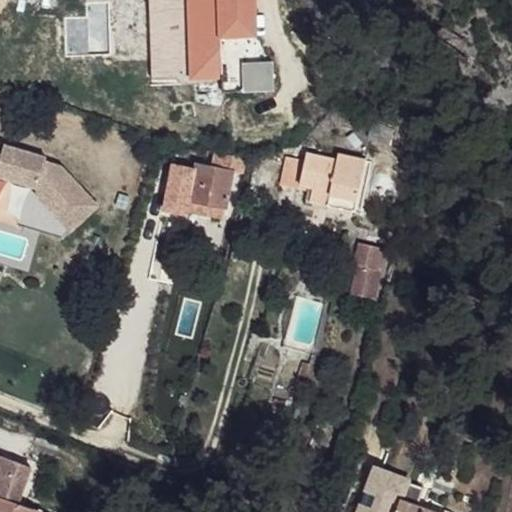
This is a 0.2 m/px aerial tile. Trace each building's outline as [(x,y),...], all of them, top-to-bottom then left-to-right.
[(184,62),(183,0),(153,0),(155,62),(184,62)] [(259,36),(258,0),(199,0),(199,4),(194,4),(194,61),(225,61),(225,36),(259,36)] [(226,76),(225,61),(194,61),(194,77),(226,76)] [(276,91),(275,63),(247,63),(247,92),(276,91)] [(397,131),(374,123),(367,137),(389,146),(397,131)] [(0,175),(37,189),(36,195),(71,233),(99,207),(61,166),(46,162),(47,158),(6,143),(4,149),(0,147),(0,175)] [(212,167),(197,164),(196,170),(174,166),(165,210),(188,215),(189,212),(225,219),(234,171),(232,170),(235,156),(215,152),(212,167)] [(307,152),(306,158),(302,185),(314,188),(331,192),(328,207),(356,212),(366,161),(339,154),(338,159),(307,152)] [(306,158),(287,156),(281,185),(301,188),(306,158)] [(331,192),(314,188),(311,203),(328,207),(331,192)] [(381,246),(359,242),(354,264),(360,265),(355,294),(370,297),(371,290),(378,291),(381,271),(376,270),(381,246)] [(186,300),(177,298),(172,313),(180,315),(186,300)] [(199,304),(186,300),(180,315),(194,319),(199,304)] [(0,450),(0,511),(49,511),(21,500),(36,464),(0,450)] [(437,511),(402,500),(410,477),(372,464),(355,511),(437,511)]
